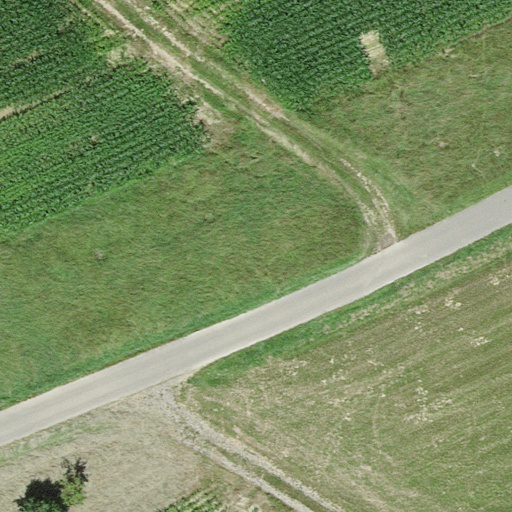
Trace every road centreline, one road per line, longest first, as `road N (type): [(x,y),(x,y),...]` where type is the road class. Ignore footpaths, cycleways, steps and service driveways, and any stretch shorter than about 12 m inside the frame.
road 1 (residential): [(0,431),(123,384),(511,200)]
road 2 (track): [(380,265),(375,209),(310,140),(118,0)]
road 3 (track): [(123,384),(314,511)]
